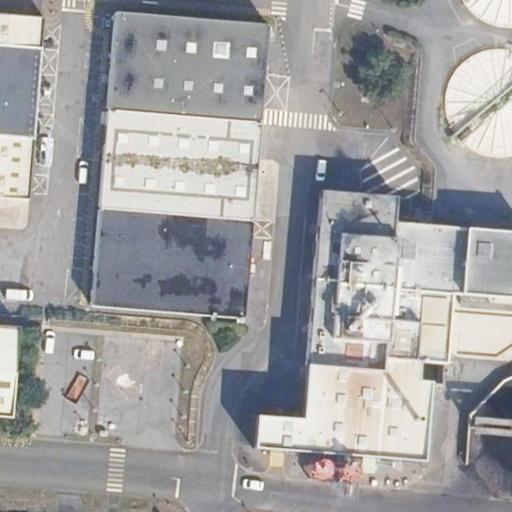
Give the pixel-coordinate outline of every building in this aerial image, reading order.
[(511,0),(458,0),(460,7),(473,27),(493,40),(511,43),(511,0)] [(244,330),(269,33),(116,20),(91,318),(244,330)] [(0,205),(32,208),(45,28),(0,24),(0,205)] [(453,88),(445,111),(447,135),(459,156),(478,170),(502,175),(511,173),(511,60),(491,61),(469,70),(453,88)] [(399,207),(321,200),(306,376),(385,383),(386,371),(449,377),(455,315),(511,319),(511,243),(397,234),(399,207)] [(0,427),(16,429),(23,337),(0,335),(0,427)]
